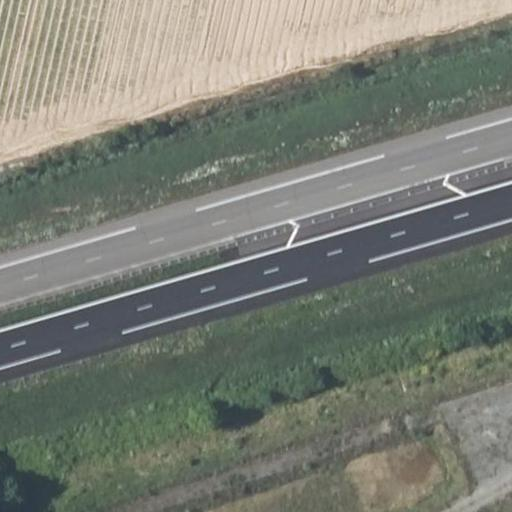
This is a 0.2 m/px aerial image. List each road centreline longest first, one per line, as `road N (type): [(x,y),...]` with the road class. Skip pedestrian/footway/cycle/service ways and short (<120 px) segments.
road 1 (motorway): [(511,138),(0,287)]
road 2 (motorway): [(0,350),(511,201)]
